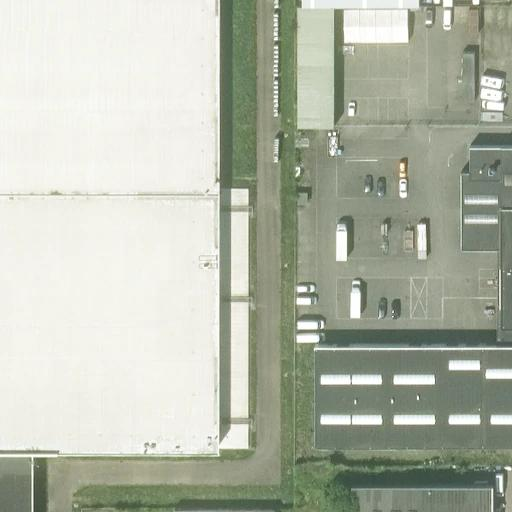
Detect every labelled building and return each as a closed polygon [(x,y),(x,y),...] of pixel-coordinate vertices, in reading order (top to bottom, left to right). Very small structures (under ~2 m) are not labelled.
[(0,0),(0,511),(29,511),(30,448),(216,448),(247,448),(248,188),(216,188),(215,0),(0,0)] [(300,3),(303,125),(341,124),(338,2),(300,3)] [(411,40),(411,6),(347,5),(347,40),(411,40)] [(316,344),(316,445),(511,445),(511,144),(470,145),(470,170),(462,170),(462,247),(498,248),(498,344),(316,344)] [(493,511),(494,483),(353,483),(352,511),(493,511)]
